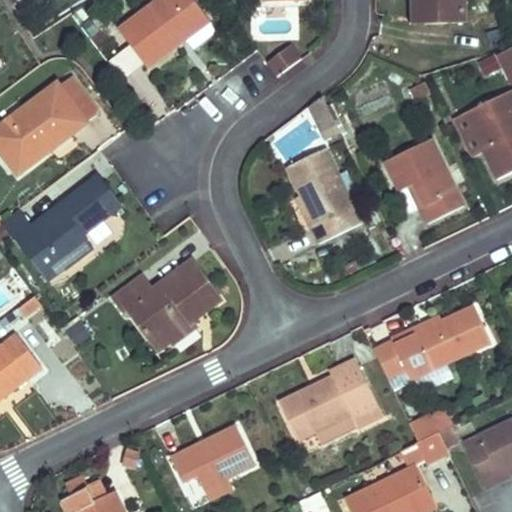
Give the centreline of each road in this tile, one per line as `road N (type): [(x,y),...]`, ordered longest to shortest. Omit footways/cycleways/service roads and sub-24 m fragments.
road 1 (residential): [(355,0),(357,50),(245,129),(227,170),(230,219),(283,332)]
road 2 (residential): [(283,332),(0,480)]
road 3 (residential): [(511,225),(283,332)]
